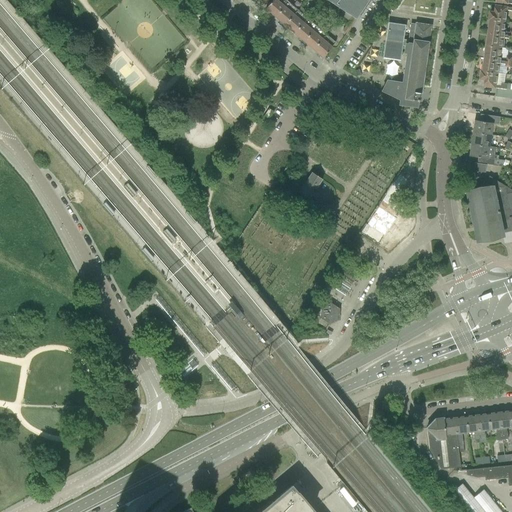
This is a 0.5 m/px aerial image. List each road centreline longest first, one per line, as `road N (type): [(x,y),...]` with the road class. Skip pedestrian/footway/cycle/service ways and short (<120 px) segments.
road 1 (primary): [(466,301),(70,511)]
road 2 (unclassified): [(445,223),(385,274),(348,341),(328,360),(239,404),(159,415)]
road 3 (primary): [(158,482),(400,364)]
road 4 (tertiary): [(0,125),(35,171),(108,304)]
road 5 (tertiary): [(159,415),(132,453),(27,511)]
road 6 (tertiary): [(329,81),(226,0)]
road 7 (unclassified): [(287,436),(398,382)]
road 8 (tertiary): [(159,412),(160,389),(108,304)]
road 9 (tertiary): [(108,304),(159,412)]
